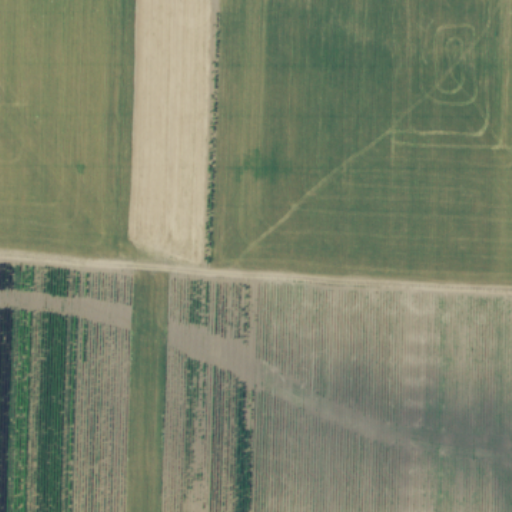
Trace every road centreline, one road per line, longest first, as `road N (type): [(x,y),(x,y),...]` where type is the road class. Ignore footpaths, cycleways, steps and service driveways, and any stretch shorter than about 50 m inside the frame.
road 1 (track): [(0,255),(233,275),(465,275),(511,290)]
road 2 (track): [(259,0),(249,275)]
